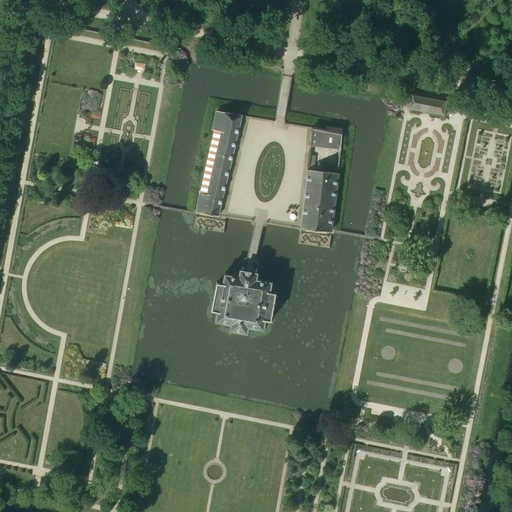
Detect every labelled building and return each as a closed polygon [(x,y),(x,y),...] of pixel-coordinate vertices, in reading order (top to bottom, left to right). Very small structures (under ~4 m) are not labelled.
[(401,93),(400,98),(410,100),(408,109),(443,116),(446,102),(401,93)] [(197,212),(218,216),(242,115),(217,111),(212,130),(221,132),(207,195),(200,193),(197,212)] [(312,129),(310,146),(341,150),(342,134),(313,129),(341,134),(342,128),(327,126),(326,129),(312,127),(312,129)] [(332,232),(338,174),(307,170),(301,228),(332,232)] [(256,280),(257,273),(249,272),(240,270),(239,277),(225,275),(223,284),(216,283),(211,311),(217,312),(215,322),(231,325),(230,331),(247,334),(248,328),(263,330),(265,321),(271,322),(276,293),(270,292),(272,283),(256,280)] [(70,409),(60,411),(63,421),(72,418),(70,409)] [(24,427),(37,429),(39,413),(27,410),(24,427)] [(70,434),(73,423),(62,420),(57,441),(65,443),(68,433),(70,434)] [(21,458),(22,449),(12,448),(11,457),(21,458)]
